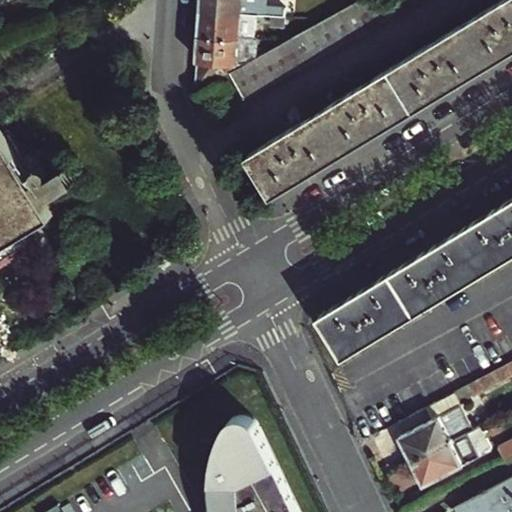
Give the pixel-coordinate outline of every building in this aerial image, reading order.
[(223,12),(259,14),(266,14),(267,5),(262,5),(262,1),(244,0),(204,0),(204,7),(223,9),(223,12)] [(511,0),(502,0),(251,152),(276,193),(511,49),(511,0)] [(369,30),(380,23),(367,0),(361,0),(354,4),(369,30)] [(367,0),(380,23),(393,16),(383,0),(367,0)] [(383,0),(393,16),(405,9),(400,0),(383,0)] [(400,0),(405,9),(417,2),(415,0),(400,0)] [(342,11),(357,36),(369,30),(354,4),(342,11)] [(204,7),(202,33),(253,36),(256,37),(259,14),(223,12),(223,9),(204,7)] [(344,43),(357,36),(342,11),(330,17),(344,43)] [(290,26),(290,15),(279,15),(278,25),(290,26)] [(332,50),(344,43),(330,17),(317,24),(332,50)] [(319,57),(332,50),(317,24),(304,32),(319,57)] [(292,38),(307,64),(319,57),(304,32),(292,38)] [(202,33),(200,59),(246,62),(251,59),(253,36),(202,33)] [(280,45),(295,71),(307,64),(292,38),(280,45)] [(268,52),(282,78),(295,71),(280,45),(268,52)] [(270,85),(282,78),(268,52),(256,59),(270,85)] [(199,67),(198,89),(221,76),(246,62),(200,59),(199,67)] [(258,91),(270,85),(256,59),(243,65),(258,91)] [(258,91),(243,65),(232,72),(246,98),(258,91)] [(221,76),(198,89),(207,108),(231,94),(221,76)] [(0,263),(10,257),(13,262),(28,252),(26,248),(35,242),(23,223),(52,205),(10,134),(0,140),(0,263)] [(51,174),(53,170),(52,167),(49,164),(44,164),(40,167),(40,172),(44,176),(49,176),(51,174)] [(55,196),(79,181),(70,166),(46,181),(55,196)] [(511,197),(322,312),(348,355),(511,255),(511,197)] [(416,454),(469,421),(474,418),(460,395),(511,363),(511,347),(435,395),(443,407),(402,432),(416,454)] [(303,511),(262,425),(257,417),(249,413),(244,413),(239,414),(236,416),(234,420),(232,426),(222,473),(222,496),(222,509),(222,511),(303,511)] [(494,438),(480,415),(474,418),(469,421),(484,445),(494,438)] [(430,478),(484,445),(469,421),(416,454),(430,478)] [(509,446),(511,443),(511,427),(502,434),(509,446)] [(511,511),(511,476),(508,470),(455,503),(460,511),(511,511)]
